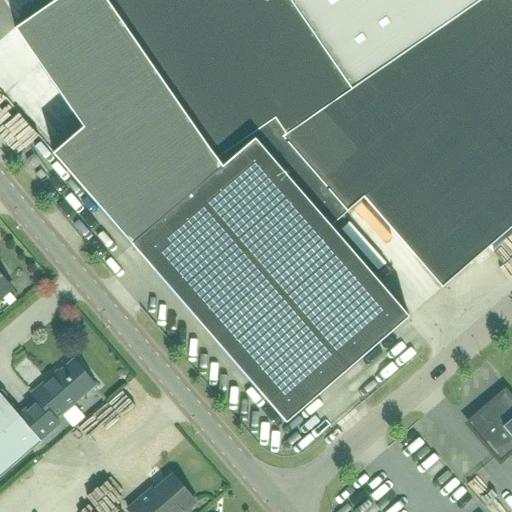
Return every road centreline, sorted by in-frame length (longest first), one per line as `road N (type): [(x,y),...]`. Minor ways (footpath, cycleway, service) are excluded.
road 1 (tertiary): [(280,506),(0,179)]
road 2 (unclassified): [(511,305),(280,506)]
